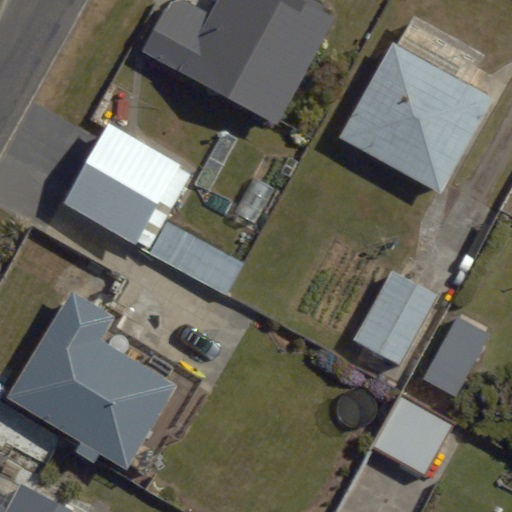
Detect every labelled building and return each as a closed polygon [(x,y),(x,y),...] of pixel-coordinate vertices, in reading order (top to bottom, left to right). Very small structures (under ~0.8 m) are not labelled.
[(184,0),(120,111),(267,195),(336,76),(203,0),(184,0)] [(511,155),(511,139),(399,84),(317,202),(429,277),(511,155)] [(202,228),(103,171),(56,265),(156,326),(202,228)] [(497,334),(460,315),(426,381),(463,400),(497,334)] [(425,379),(366,347),(339,396),(391,430),(425,379)] [(141,511),(176,450),(52,382),(1,473),(72,511),(141,511)] [(0,445),(14,419),(0,411),(0,445)] [(437,511),(452,497),(390,456),(371,511),(437,511)]
